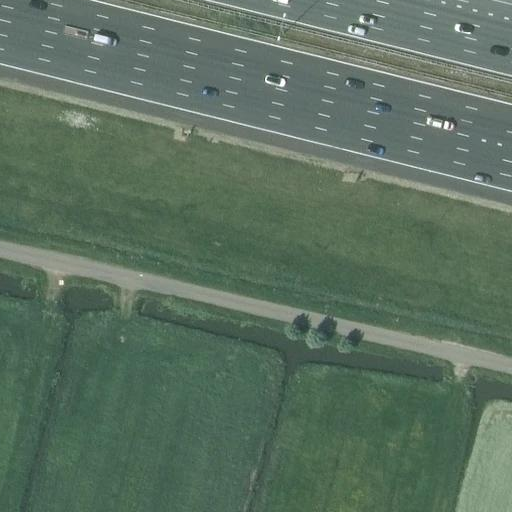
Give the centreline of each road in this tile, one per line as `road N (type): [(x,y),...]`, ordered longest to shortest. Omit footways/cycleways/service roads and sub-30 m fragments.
road 1 (motorway): [(0,14),(511,145)]
road 2 (unclassified): [(511,372),(0,254)]
road 3 (motorway): [(511,50),(308,0)]
